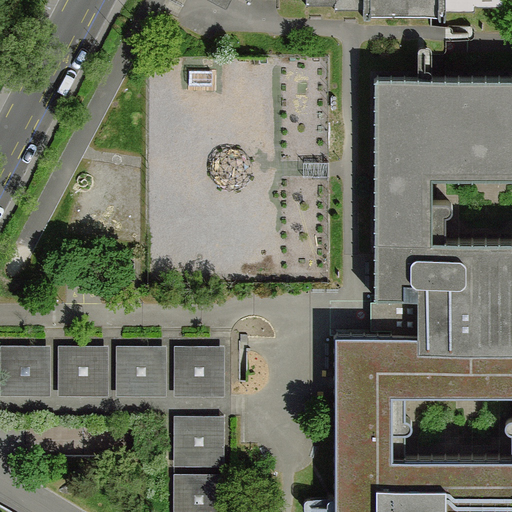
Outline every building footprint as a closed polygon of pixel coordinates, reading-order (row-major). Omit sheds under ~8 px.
[(207,0),(226,10),(231,0),(242,0),(248,3),(249,0),(308,0),(308,4),(336,4),(336,9),(364,9),(365,18),(372,19),(373,15),(439,16),(440,19),(448,19),(447,9),(476,9),(476,5),(506,6),(506,0),(207,0)] [(330,54),(150,54),(148,283),(329,283),(330,54)] [(511,511),(511,77),(376,78),(376,254),(376,300),(422,300),(422,339),(393,339),(373,339),(338,339),(338,403),(338,511),(511,511)] [(422,300),(376,300),(377,303),(373,303),(373,332),(393,332),(393,339),(422,339),(422,300)] [(52,395),(52,345),(2,345),(2,395),(52,395)] [(110,345),(60,345),(59,395),(110,395),(110,345)] [(168,346),(118,346),(118,395),(168,395),(168,346)] [(227,346),(176,346),(176,395),(226,396),(227,346)] [(225,416),(176,416),(176,466),(225,466),(225,416)] [(225,511),(226,474),(176,474),(176,511),(225,511)]
